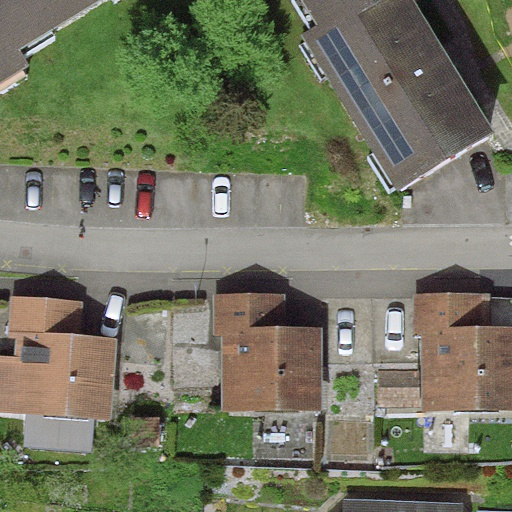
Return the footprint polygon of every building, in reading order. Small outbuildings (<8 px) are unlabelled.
[(107,0),(0,0),(0,20),(20,53),(107,0)] [(297,0),(315,29),(360,2),(366,12),(385,0),(297,0)] [(495,132),(414,0),(385,0),(366,12),(360,2),(315,29),(305,36),(400,191),(495,132)] [(0,79),(26,64),(20,53),(0,20),(0,79)] [(511,324),(491,325),(490,293),(414,294),(415,336),(422,336),(423,411),(511,410),(511,324)] [(285,327),(285,294),(213,294),(213,336),(221,336),(221,411),(323,411),(323,327),(285,327)] [(81,335),(83,301),(10,296),(8,337),(15,337),(14,356),(0,355),(0,411),(26,413),(94,417),(111,418),(116,337),(81,335)] [(94,417),(26,413),(24,446),(92,450),(94,417)] [(106,511),(0,498),(0,511),(106,511)] [(462,511),(463,502),(344,498),(343,511),(462,511)]
